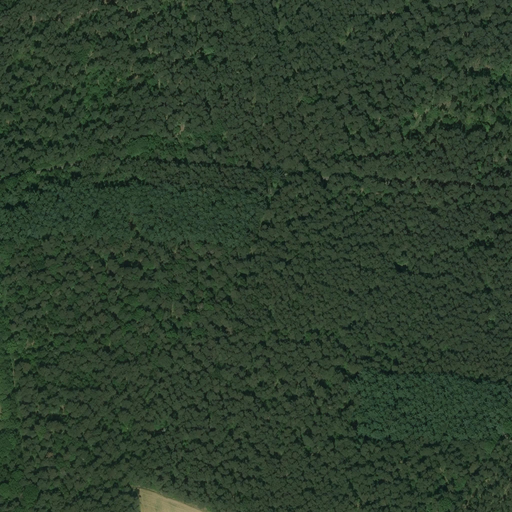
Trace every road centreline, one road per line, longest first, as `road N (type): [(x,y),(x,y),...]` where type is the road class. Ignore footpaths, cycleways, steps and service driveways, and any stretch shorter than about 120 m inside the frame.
road 1 (unclassified): [(511,193),(107,160),(0,180)]
road 2 (track): [(148,0),(138,11),(181,167)]
